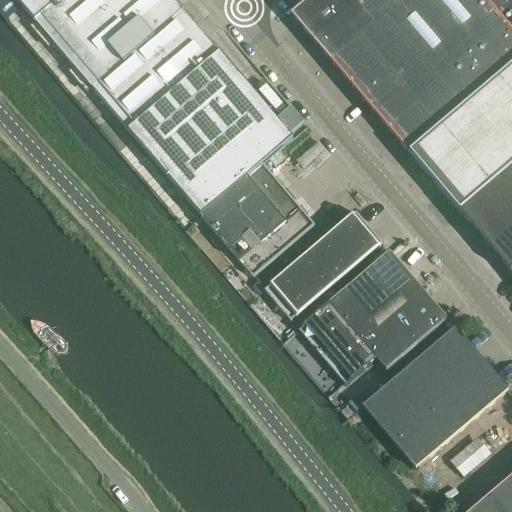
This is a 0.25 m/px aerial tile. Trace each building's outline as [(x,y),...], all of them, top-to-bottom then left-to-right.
[(12,0),(34,25),(63,0),(12,0)] [(171,0),(63,0),(34,25),(99,101),(191,23),(171,0)] [(313,0),(293,18),(312,40),(356,3),(352,0),(313,0)] [(352,0),(356,3),(362,11),(362,12),(375,27),(395,50),(415,73),(434,96),(454,119),(511,69),(511,33),(483,0),(352,0)] [(511,0),(483,0),(511,33),(511,0)] [(356,3),(312,40),(332,64),(375,27),(362,12),(362,11),(356,3)] [(191,23),(99,101),(127,135),(135,144),(215,76),(222,71),(228,66),(220,57),(204,38),(191,23)] [(375,27),(332,64),(352,87),(395,50),(375,27)] [(250,49),(241,57),(278,97),(286,90),(250,49)] [(395,50),(352,87),(371,110),(415,73),(395,50)] [(215,76),(135,144),(201,220),(261,168),(260,167),(291,140),(287,136),(302,123),(289,108),(277,118),(277,119),(276,119),(274,121),(267,113),(228,66),(222,71),(215,76)] [(511,69),(454,119),(410,156),(442,193),(460,214),(511,170),(511,69)] [(415,73),(371,110),(390,133),(434,96),(415,73)] [(434,96),(390,133),(410,156),(454,119),(434,96)] [(261,168),(201,220),(252,279),(255,276),(269,292),(309,256),(297,241),(312,228),(261,168)] [(511,170),(460,214),(461,216),(511,275),(511,170)] [(269,292),(266,294),(292,325),(382,248),(383,247),(383,246),(357,216),(356,215),(309,256),(269,292)] [(390,257),(330,308),(359,342),(420,290),(394,259),(391,256),(390,257)] [(440,268),(434,274),(456,295),(462,289),(440,268)] [(420,290),(359,342),(377,363),(388,376),(447,325),(449,323),(420,290)] [(330,308),(300,334),(347,389),(377,363),(359,342),(330,308)] [(457,334),(365,412),(416,473),(508,394),(509,394),(457,334)] [(481,427),(452,453),(467,469),(496,444),(481,427)] [(511,511),(511,483),(478,511),(511,511)]
